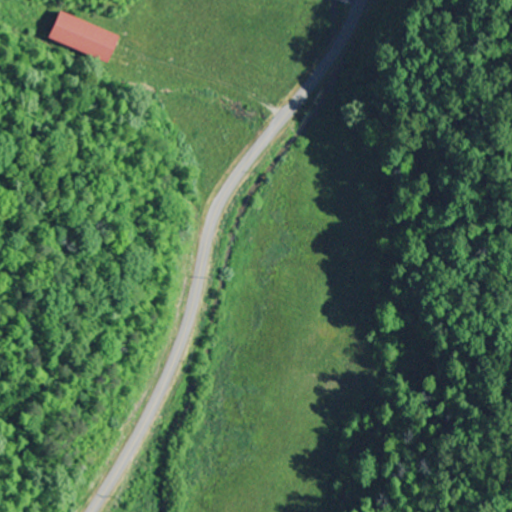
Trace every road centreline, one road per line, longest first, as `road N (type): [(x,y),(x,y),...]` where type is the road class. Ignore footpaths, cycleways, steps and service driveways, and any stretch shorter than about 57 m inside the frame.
road 1 (secondary): [(93,511),(163,393),(224,200),(337,47),(362,0)]
road 2 (residential): [(348,27),(384,107),(392,299),(371,434),(344,511)]
